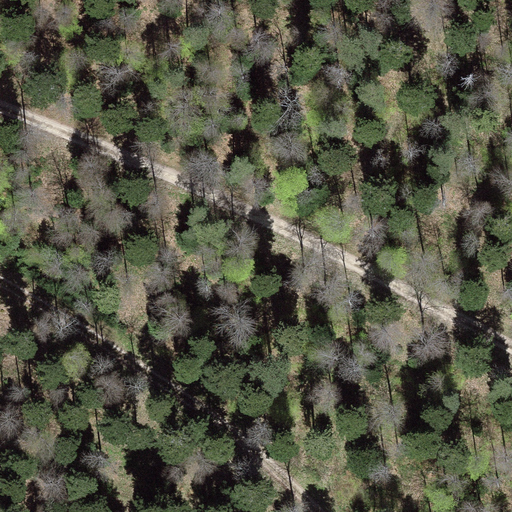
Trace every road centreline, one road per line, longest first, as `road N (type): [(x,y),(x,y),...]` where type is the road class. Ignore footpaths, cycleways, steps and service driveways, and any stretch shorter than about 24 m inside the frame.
road 1 (track): [(0,124),(511,368)]
road 2 (track): [(309,511),(220,420),(0,273)]
road 3 (track): [(216,511),(0,452)]
